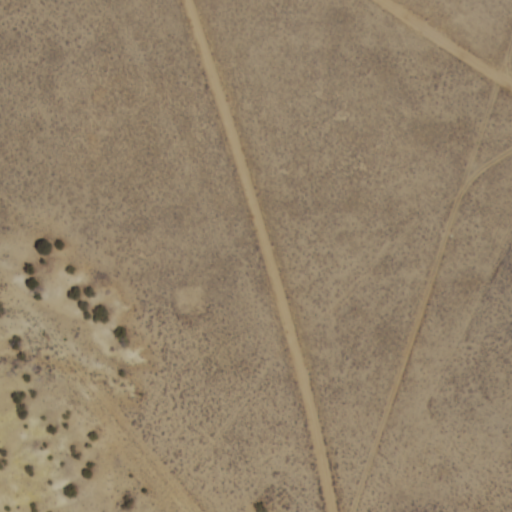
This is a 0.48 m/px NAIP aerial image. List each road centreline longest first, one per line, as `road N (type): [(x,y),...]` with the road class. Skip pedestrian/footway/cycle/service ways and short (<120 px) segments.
road 1 (track): [(189,0),(292,335),(328,511)]
road 2 (residential): [(351,511),(511,33)]
